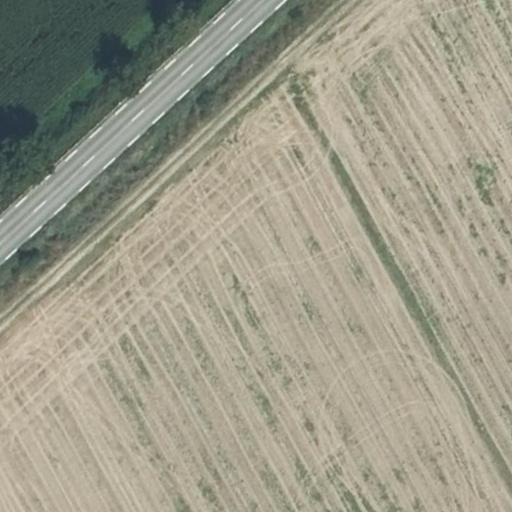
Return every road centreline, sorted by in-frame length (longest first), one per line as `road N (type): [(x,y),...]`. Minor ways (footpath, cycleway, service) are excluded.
road 1 (track): [(358,0),(0,330)]
road 2 (tertiary): [(0,236),(255,0)]
road 3 (track): [(171,0),(0,158)]
